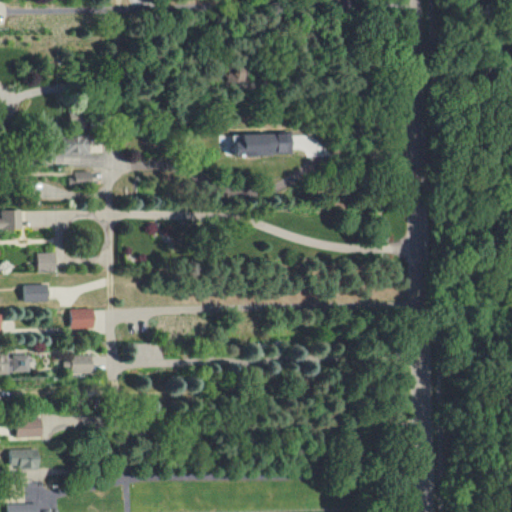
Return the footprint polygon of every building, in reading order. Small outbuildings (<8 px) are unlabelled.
[(233,135),(234,156),(290,154),(289,133),(233,135)] [(87,154),(86,136),(61,136),(61,154),(87,154)] [(67,173),(67,186),(90,186),(90,173),(67,173)] [(0,230),(19,230),(19,211),(0,210),(0,230)] [(53,271),(53,253),(34,253),(35,272),(53,271)] [(20,302),(46,301),(45,284),(20,285),(20,302)] [(92,328),(92,309),(67,310),(68,329),(92,328)] [(90,373),(91,356),(61,355),(61,372),(90,373)] [(15,438),(39,437),(39,419),(14,420),(15,438)] [(37,449),(6,449),(6,467),(37,467),(37,449)] [(36,511),(36,503),(4,504),(4,511),(36,511)]
